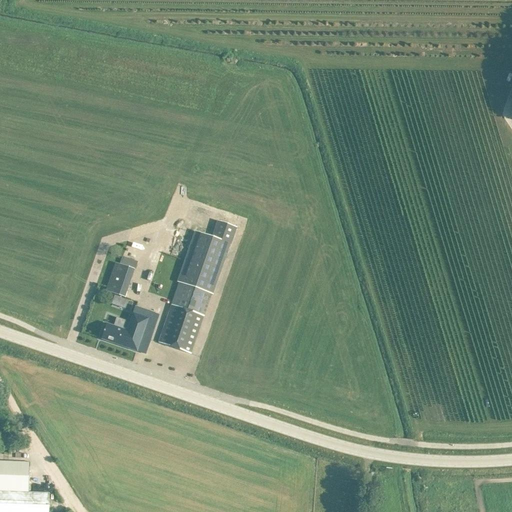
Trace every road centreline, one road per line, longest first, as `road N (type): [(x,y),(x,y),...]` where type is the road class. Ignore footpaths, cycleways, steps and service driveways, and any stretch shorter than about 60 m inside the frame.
road 1 (tertiary): [(0,331),(345,447),(416,459),(511,459)]
road 2 (track): [(81,511),(0,390)]
